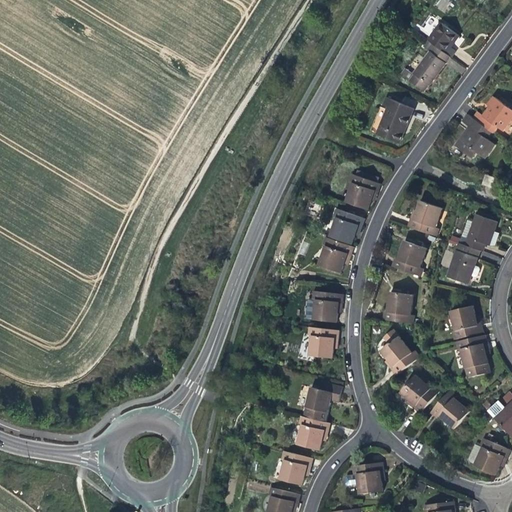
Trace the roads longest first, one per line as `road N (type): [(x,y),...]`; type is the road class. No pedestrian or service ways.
road 1 (residential): [(511,9),(403,157),(363,227),(346,303),(346,372),(364,425)]
road 2 (tertiary): [(194,387),(278,185),(378,0)]
road 3 (residential): [(364,425),(418,464),(499,494)]
